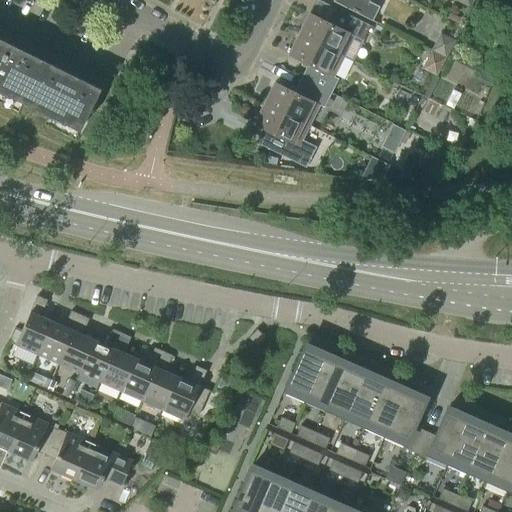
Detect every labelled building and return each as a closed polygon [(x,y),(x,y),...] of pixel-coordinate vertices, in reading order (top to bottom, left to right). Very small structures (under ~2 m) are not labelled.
[(369,0),(332,0),(332,1),(372,21),(380,6),(369,1),(369,0)] [(309,13),(298,33),(345,56),(355,36),(362,40),(370,25),(336,8),(329,23),(309,13)] [(440,31),(431,50),(446,57),(455,40),(440,31)] [(308,64),(301,78),(331,93),(338,78),(335,76),(345,56),(298,33),(288,54),(308,64)] [(0,90),(79,130),(100,88),(0,38),(0,90)] [(446,57),(431,50),(421,68),(436,76),(446,57)] [(275,82),(264,103),(310,125),(320,105),(324,107),(331,93),(301,78),(294,92),(275,82)] [(310,125),(264,103),(254,123),(273,133),(266,147),(306,168),(316,146),(303,140),(310,125)] [(396,151),(407,128),(394,122),(383,144),(396,151)] [(15,344),(37,354),(52,321),(40,316),(47,300),(37,295),(15,344)] [(37,354),(58,363),(80,314),(71,310),(64,326),(52,321),(37,354)] [(58,363),(79,372),(94,339),(82,334),(89,318),(80,314),(58,363)] [(79,372),(100,382),(122,333),(113,329),(106,345),(94,339),(79,372)] [(248,337),(257,346),(265,337),(257,329),(248,337)] [(100,382),(121,391),(136,358),(123,352),(130,337),(122,333),(100,382)] [(286,389),(306,398),(326,354),(305,345),(292,374),(290,373),(284,386),(287,387),(286,389)] [(121,391),(142,400),(163,351),(154,347),(147,363),(136,358),(121,391)] [(142,400),(163,409),(177,376),(165,371),(172,355),(163,351),(142,400)] [(306,398),(326,407),(346,362),(326,354),(306,398)] [(326,407),(346,415),(365,371),(346,362),(326,407)] [(177,376),(163,409),(185,419),(188,411),(198,416),(209,390),(199,386),(206,370),(196,366),(189,381),(177,376)] [(346,415),(366,424),(385,380),(365,371),(346,415)] [(38,384),(47,389),(51,380),(42,375),(38,384)] [(217,388),(227,392),(232,382),(221,377),(217,388)] [(61,394),(68,397),(75,381),(68,378),(61,394)] [(51,380),(47,389),(53,391),(57,382),(51,380)] [(366,424),(385,433),(405,389),(385,380),(366,424)] [(403,447),(414,452),(424,430),(413,425),(425,398),(405,389),(385,433),(405,442),(403,447)] [(0,445),(8,450),(25,413),(2,403),(1,404),(0,403),(0,445)] [(429,452),(448,461),(468,417),(447,407),(435,435),(424,430),(414,452),(426,458),(429,452)] [(38,446),(47,450),(57,428),(47,424),(48,423),(25,413),(8,450),(31,460),(38,446)] [(276,427),(291,434),(296,423),(281,416),(276,427)] [(135,417),(131,425),(130,428),(129,429),(136,433),(142,420),(135,417)] [(448,461),(468,470),(488,425),(468,417),(448,461)] [(296,436),(310,442),(315,431),(301,425),(296,436)] [(468,470),(488,478),(507,434),(488,425),(468,470)] [(51,468),(74,479),(90,442),(67,432),(67,433),(57,428),(47,450),(57,454),(51,468)] [(315,431),(310,442),(325,449),(330,438),(315,431)] [(269,444),(283,450),(288,439),(274,433),(269,444)] [(488,478),(508,487),(511,477),(511,436),(507,434),(488,478)] [(150,441),(146,453),(159,458),(163,446),(150,441)] [(289,452),(303,459),(308,448),(293,441),(289,452)] [(90,442),(74,479),(97,489),(102,477),(120,485),(131,461),(113,453),(113,452),(90,442)] [(335,453),(350,460),(355,449),(340,442),(335,453)] [(308,448),(303,459),(318,465),(323,454),(308,448)] [(355,449),(350,460),(365,466),(369,455),(355,449)] [(328,470),(343,476),(347,465),(333,459),(328,470)] [(347,465),(343,476),(357,483),(362,472),(347,465)] [(232,510),(237,511),(256,511),(272,475),(252,466),(251,468),(248,467),(243,480),(245,481),(232,510)] [(256,511),(279,511),(292,484),(272,475),(256,511)] [(279,511),(303,511),(312,493),(292,484),(279,511)] [(401,487),(396,497),(405,502),(410,492),(401,487)] [(438,499),(453,505),(457,494),(443,488),(438,499)] [(303,511),(326,511),(332,501),(312,493),(303,511)] [(457,494),(453,505),(467,511),(472,501),(457,494)] [(326,511),(350,511),(351,510),(332,501),(326,511)]
